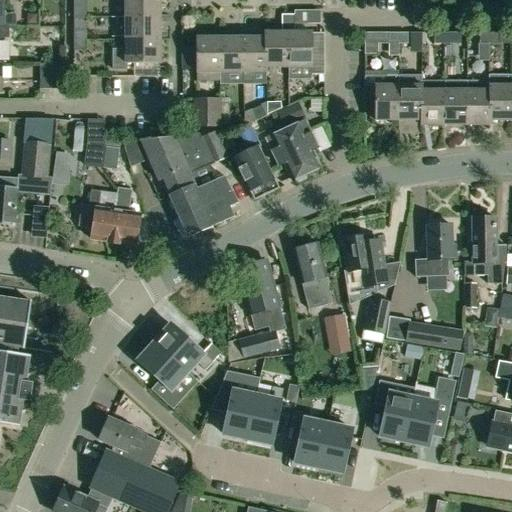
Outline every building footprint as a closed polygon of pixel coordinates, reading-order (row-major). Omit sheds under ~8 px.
[(124,0),(125,17),(160,17),(159,0),(124,0)] [(497,21),(500,11),(487,8),(485,18),(497,21)] [(281,32),(265,32),(265,72),(266,72),(266,67),(288,67),(288,15),(281,15),(281,32)] [(311,39),(311,32),(294,32),(294,15),(288,15),(288,67),(310,67),(310,76),(323,75),(323,39),(311,39)] [(125,17),(125,40),(160,40),(160,17),(125,17)] [(74,30),(74,40),(85,40),(85,30),(74,30)] [(219,72),(219,32),(195,33),(195,72),(196,72),(196,81),(219,81),(219,72)] [(242,72),(242,32),(219,32),(219,72),(242,72)] [(265,72),(265,32),(242,32),(242,72),(265,72)] [(434,44),(443,44),(443,32),(434,32),(434,44)] [(443,32),(443,44),(460,44),(460,32),(443,32)] [(479,44),(489,44),(489,32),(479,32),(479,44)] [(511,44),(511,32),(489,32),(489,44),(511,44)] [(397,44),(397,33),(387,33),(364,33),(364,55),(377,55),(377,45),(388,45),(388,57),(397,57),(397,44)] [(397,33),(397,44),(407,44),(407,33),(397,33)] [(85,40),(74,40),(74,50),(85,50),(85,40)] [(127,70),(126,63),(160,63),(160,40),(125,40),(125,49),(111,49),(112,71),(127,70)] [(51,65),(38,65),(38,89),(51,89),(51,65)] [(51,65),(51,89),(64,89),(64,65),(51,65)] [(374,121),(398,121),(398,85),(398,76),(364,76),(364,87),(374,87),(374,121)] [(419,125),(421,125),(420,85),(420,76),(398,76),(398,85),(398,121),(419,121),(419,125)] [(443,90),(443,82),(421,82),(421,76),(420,76),(420,85),(421,125),(443,125),(443,90)] [(488,76),(488,86),(489,86),(489,125),(489,121),(511,121),(511,85),(511,76),(488,76)] [(443,125),(466,125),(466,90),(466,82),(443,82),(443,90),(443,125)] [(466,82),(466,90),(466,125),(489,125),(489,86),(488,86),(482,86),(482,82),(466,82)] [(220,127),(220,126),(221,126),(219,114),(219,104),(219,100),(192,102),(194,128),(220,127)] [(266,103),(265,103),(265,116),(266,115),(266,116),(281,109),(280,102),(266,103)] [(265,116),(265,103),(252,110),(256,120),(265,116)] [(228,105),(219,104),(219,114),(221,126),(231,124),(228,105)] [(304,121),(285,130),(305,175),(319,168),(311,151),(317,148),(304,121)] [(258,145),(249,127),(237,133),(246,151),(258,145)] [(25,142),(24,142),(22,178),(46,180),(48,148),(49,130),(26,129),(25,142)] [(278,166),(283,164),(291,181),(305,175),(285,130),(266,139),(278,166)] [(173,137),(189,175),(226,158),(215,133),(201,139),(199,134),(185,135),(175,140),(173,137)] [(130,168),(148,160),(158,181),(162,180),(169,195),(169,197),(170,200),(168,204),(171,211),(175,211),(179,219),(174,223),(180,237),(186,235),(187,237),(211,227),(210,226),(190,177),(189,175),(173,137),(122,143),(130,168)] [(0,139),(0,161),(9,162),(11,141),(0,139)] [(83,165),(102,168),(105,147),(86,144),(83,165)] [(232,158),(253,201),(279,189),(258,145),(246,151),(232,158)] [(119,149),(105,147),(102,168),(115,170),(119,149)] [(55,153),(54,163),(64,165),(65,155),(55,153)] [(196,190),(190,177),(210,226),(231,217),(228,208),(237,204),(232,193),(231,193),(224,177),(196,190)] [(0,222),(14,223),(17,179),(0,178),(0,222)] [(115,211),(117,194),(118,189),(117,188),(116,194),(90,191),(87,207),(81,206),(78,226),(92,228),(91,240),(113,243),(117,211),(115,211)] [(138,215),(128,213),(131,190),(118,189),(117,194),(115,211),(117,211),(113,243),(134,246),(138,215)] [(472,262),(463,262),(463,275),(487,276),(487,284),(501,284),(506,246),(494,246),(494,219),(473,219),(472,262)] [(451,227),(439,227),(437,224),(430,225),(429,227),(425,228),(426,260),(414,261),(414,278),(448,277),(447,259),(455,259),(455,245),(451,245),(451,227)] [(367,242),(366,237),(341,241),(346,272),(349,272),(351,289),(366,286),(385,283),(382,266),(385,265),(381,240),(367,242)] [(307,310),(331,304),(324,278),(325,277),(317,245),(292,251),(300,284),(301,284),(307,310)] [(254,330),(272,325),(273,331),(239,340),(244,357),(278,348),(274,332),(285,329),(279,307),(279,305),(271,275),(268,273),(265,261),(263,262),(262,259),(240,265),(240,268),(239,268),(242,281),(241,282),(254,330)] [(476,309),(476,284),(463,284),(463,309),(476,309)] [(0,295),(0,344),(25,348),(32,301),(0,295)] [(511,296),(502,295),(497,318),(511,321),(511,313),(511,296)] [(384,327),(390,303),(370,299),(365,322),(384,327)] [(323,319),(327,343),(347,339),(343,316),(323,319)] [(448,330),(408,323),(406,341),(445,347),(448,330)] [(153,343),(187,373),(196,363),(205,371),(212,363),(170,325),(163,334),(162,333),(153,343)] [(145,353),(137,362),(160,382),(152,391),(162,400),(187,373),(153,343),(144,352),(145,353)] [(407,345),(404,357),(420,360),(423,348),(407,345)] [(0,423),(20,426),(31,356),(0,350),(0,423)] [(511,362),(498,360),(494,378),(508,381),(506,391),(511,392),(511,399),(511,402),(511,362)] [(412,398),(388,393),(379,437),(390,439),(390,440),(403,443),(416,383),(415,383),(412,398)] [(437,404),(413,399),(416,383),(403,443),(416,446),(416,445),(427,447),(437,404)] [(295,402),(298,386),(289,384),(285,400),(295,402)] [(474,400),(476,389),(459,386),(457,397),(474,400)] [(256,396),(246,441),(259,444),(259,442),(271,445),(282,390),(272,387),(269,399),(256,396)] [(256,396),(232,391),(222,435),(234,437),(233,438),(246,441),(256,396)] [(469,405),(455,402),(452,418),(466,421),(469,405)] [(511,415),(494,411),(486,448),(511,453),(511,415)] [(101,433),(98,439),(126,451),(128,445),(146,453),(151,443),(143,440),(145,435),(134,431),(135,430),(108,418),(105,424),(102,424),(99,431),(101,433)] [(294,463),(305,465),(305,467),(318,469),(327,425),(303,420),(294,463)] [(318,469),(330,472),(331,471),(342,473),(351,430),(327,425),(318,469)] [(165,511),(179,482),(106,450),(89,488),(144,511),(165,511)] [(104,511),(106,508),(97,503),(63,487),(52,511),(54,511),(104,511)] [(444,511),(446,502),(436,500),(433,511),(444,511)]
